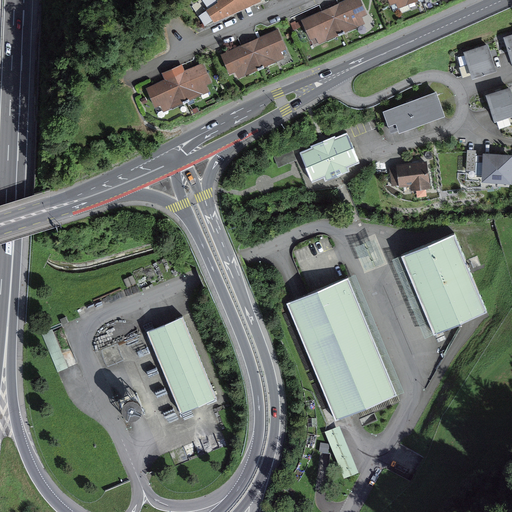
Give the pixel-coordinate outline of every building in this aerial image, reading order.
[(199,31),(257,0),(191,0),(184,4),(199,31)] [(359,0),(348,0),(331,8),(341,31),(361,22),(359,16),(366,13),(359,0)] [(321,41),(341,31),(331,8),(305,20),(312,37),(318,34),(321,41)] [(276,30),(249,43),(259,66),(279,57),(277,51),(284,48),(276,30)] [(511,31),(502,35),(510,61),(511,60),(511,31)] [(486,41),(461,48),(469,75),(494,68),(486,41)] [(239,75),(259,66),(249,43),(223,54),(231,71),(236,69),(239,75)] [(201,64),(174,76),(185,99),(205,90),(202,84),(209,81),(201,64)] [(165,108),(185,99),(174,76),(149,87),(156,104),(162,102),(165,108)] [(511,102),(507,85),(483,92),(491,118),(511,112),(511,102)] [(446,111),(438,89),(382,108),(387,121),(394,119),(397,128),(446,111)] [(362,160),(351,130),(334,137),(333,132),(308,141),(311,145),(301,149),(312,179),(322,175),(323,180),(354,169),(352,164),(362,160)] [(511,183),(511,178),(511,156),(484,155),(483,182),(511,183)] [(432,183),(429,158),(394,161),(396,186),(432,183)] [(492,310),(458,227),(402,250),(436,332),(492,310)] [(400,389),(353,272),(290,298),(337,414),(400,389)] [(185,312),(144,328),(178,412),(218,396),(185,312)]
